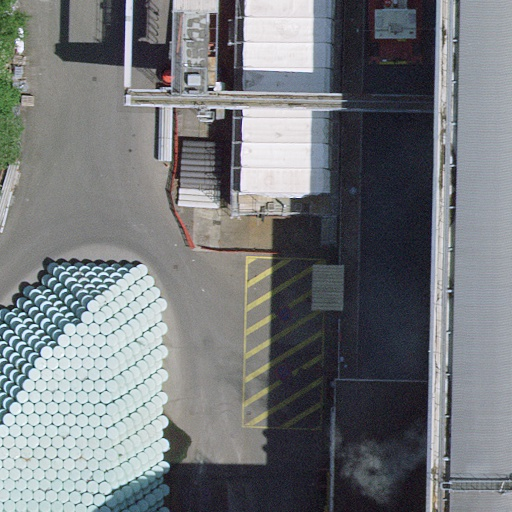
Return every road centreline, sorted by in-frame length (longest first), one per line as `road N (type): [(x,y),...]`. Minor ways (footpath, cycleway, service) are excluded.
road 1 (unclassified): [(87,218),(126,217),(163,228),(194,251),(216,283),(227,320),(220,511)]
road 2 (unclassified): [(87,218),(85,0)]
